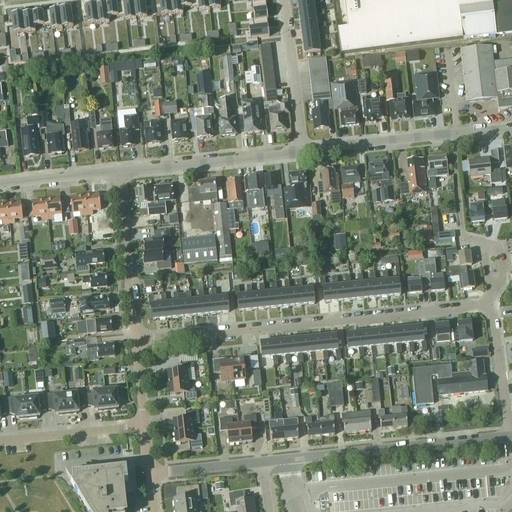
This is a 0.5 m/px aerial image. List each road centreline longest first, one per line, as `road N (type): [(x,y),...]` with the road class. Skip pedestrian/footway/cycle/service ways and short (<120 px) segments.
road 1 (residential): [(137,340),(492,306)]
road 2 (residential): [(263,462),(510,438)]
road 3 (unclassified): [(119,172),(303,153)]
road 4 (residential): [(137,340),(119,172)]
road 5 (residential): [(303,153),(283,0)]
road 6 (unclassified): [(303,153),(451,138)]
road 7 (residential): [(0,441),(144,425)]
road 8 (residential): [(510,438),(492,306)]
road 9 (residential): [(451,138),(463,237),(483,248)]
